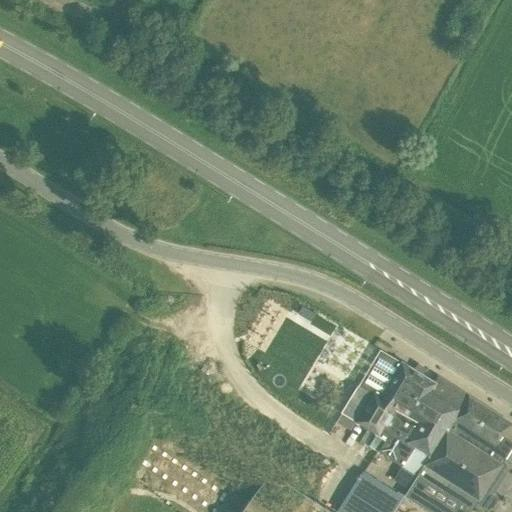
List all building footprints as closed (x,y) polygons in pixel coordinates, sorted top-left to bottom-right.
[(0,292),(9,276),(0,270),(0,292)] [(301,306),(297,313),(310,320),(314,313),(301,306)] [(89,312),(63,358),(87,372),(113,326),(89,312)] [(355,420),(367,427),(358,443),(367,448),(369,446),(377,452),(378,451),(415,476),(417,474),(471,508),(511,443),(511,441),(502,435),(510,422),(440,378),(436,384),(381,349),(359,383),(373,392),(355,420)] [(229,435),(245,445),(255,428),(240,418),(229,435)] [(305,511),(338,458),(301,436),(268,492),(289,505),(285,511),(305,511)] [(393,511),(396,509),(355,482),(343,500),(360,511),(393,511)] [(94,494),(85,503),(93,511),(106,511),(109,510),(94,494)]
